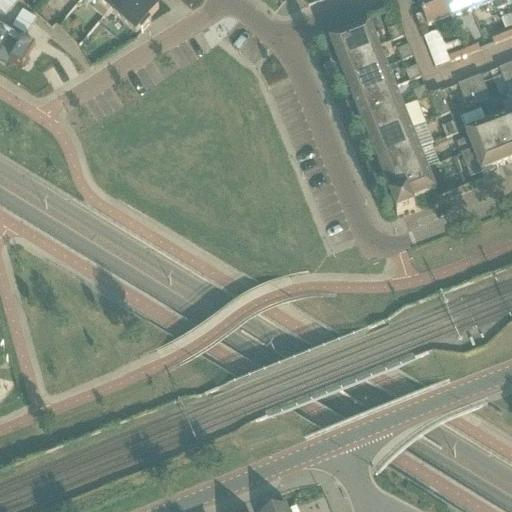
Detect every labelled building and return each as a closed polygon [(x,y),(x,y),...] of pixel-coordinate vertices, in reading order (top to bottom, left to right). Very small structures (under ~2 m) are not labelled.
[(158,10),(146,0),(93,0),(137,38),(140,34),(141,36),(150,26),(147,24),(158,10)] [(449,21),(440,0),(430,0),(417,5),(426,30),(449,21)] [(470,12),(465,0),(440,0),(449,21),(470,12)] [(493,3),(491,0),(465,0),(470,12),(493,3)] [(491,0),(493,3),(496,12),(507,8),(504,0),(491,0)] [(393,44),(404,40),(405,39),(400,28),(388,32),(393,44)] [(338,66),(378,50),(370,29),(330,45),(338,66)] [(508,41),(505,33),(490,39),(493,47),(508,41)] [(0,35),(0,65),(7,70),(11,64),(22,71),(36,49),(23,41),(19,48),(0,35)] [(475,44),(461,50),(464,58),(479,53),(475,44)] [(408,48),(396,53),(401,64),(413,60),(408,48)] [(347,86),(386,70),(378,50),(338,66),(347,86)] [(464,58),(461,50),(446,56),(449,64),(464,58)] [(511,92),(511,71),(510,66),(498,71),(508,94),(511,92)] [(409,85),(420,80),(421,80),(416,68),(404,73),(409,85)] [(355,107),(394,91),(386,70),(347,86),(355,107)] [(481,78),(469,83),(478,106),(490,101),(481,78)] [(478,106),(469,83),(457,87),(467,110),(478,106)] [(417,105),(429,100),(428,98),(425,89),(413,93),(417,105)] [(363,127),(403,111),(394,91),(355,107),(363,127)] [(441,93),(428,98),(429,100),(430,100),(438,121),(450,116),(441,93)] [(371,148),(411,132),(403,111),(363,127),(371,148)] [(511,164),(511,130),(508,120),(487,128),(503,168),(511,164)] [(453,124),(441,129),(446,141),(458,136),(453,124)] [(503,168),(487,128),(466,136),(468,140),(472,152),(482,176),(503,168)] [(379,168),(419,152),(411,132),(371,148),(379,168)] [(472,152),(468,140),(456,145),(461,157),(472,152)] [(387,188),(427,172),(419,152),(379,168),(387,188)] [(482,176),(472,152),(461,157),(470,181),(482,176)] [(436,194),(427,172),(387,188),(392,200),(390,200),(397,218),(415,211),(412,204),(436,194)]
